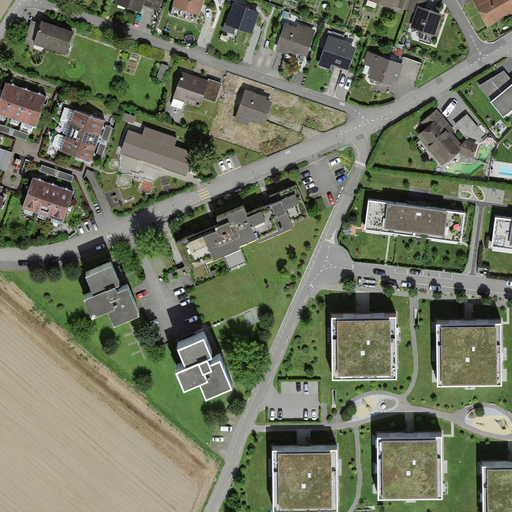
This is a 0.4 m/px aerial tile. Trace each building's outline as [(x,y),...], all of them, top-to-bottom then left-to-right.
[(120,0),(120,2),(139,8),(141,0),(120,0)] [(200,0),(176,0),(175,5),(197,12),(200,0)] [(424,0),(404,0),(402,6),(418,11),(413,27),(434,33),(440,15),(427,11),(430,2),(424,0)] [(511,0),(475,0),(488,23),(511,8),(511,0)] [(256,12),(233,5),(225,29),(232,31),(235,24),(250,29),(256,12)] [(81,33),(45,21),(37,44),(73,56),(81,33)] [(312,30),(288,23),(281,47),(304,54),(312,30)] [(353,46),(329,39),(323,59),(346,66),(353,46)] [(401,64),(368,54),(366,63),(374,66),(371,77),(395,84),(401,64)] [(418,79),(423,63),(414,60),(409,76),(418,79)] [(223,84),(182,72),(174,99),(204,108),(206,99),(218,102),(223,84)] [(511,81),(504,72),(478,87),(504,119),(511,112),(511,81)] [(55,96),(12,82),(2,115),(45,129),(55,96)] [(280,99),(251,89),(240,121),(253,126),(256,118),(272,123),(280,99)] [(431,129),(422,136),(444,168),(463,155),(475,158),(478,144),(466,141),(443,108),(425,121),(431,129)] [(108,120),(80,111),(66,151),(95,161),(108,120)] [(470,112),(456,123),(468,140),(483,129),(470,112)] [(131,129),(122,153),(189,176),(198,152),(180,145),(183,137),(150,126),(146,135),(131,129)] [(42,175),(75,181),(76,174),(43,168),(42,175)] [(76,191),(37,178),(26,211),(64,225),(76,191)] [(221,226),(181,243),(193,271),(226,256),(233,271),(249,264),(241,247),(266,236),(268,242),(302,227),(300,221),(318,213),(304,181),(267,197),(270,203),(252,210),(249,202),(216,215),(221,226)] [(465,213),(369,200),(365,227),(461,240),(465,213)] [(511,219),(496,217),(493,244),(511,246),(511,219)] [(115,263),(86,275),(92,289),(83,293),(93,318),(111,310),(117,326),(148,313),(134,280),(124,284),(115,263)] [(392,316),(335,316),(336,372),(393,371),(392,316)] [(501,319),(437,320),(438,383),(502,382),(501,319)] [(203,332),(179,342),(187,362),(178,366),(185,382),(200,375),(207,390),(230,380),(220,355),(211,359),(207,351),(211,350),(203,332)] [(441,434),(379,434),(379,495),(441,495),(441,434)] [(337,446),(273,447),(275,508),(338,507),(337,446)] [(511,511),(511,461),(484,462),(484,511),(511,511)]
